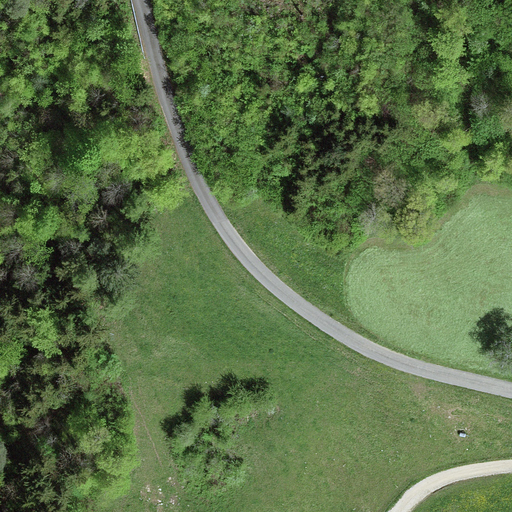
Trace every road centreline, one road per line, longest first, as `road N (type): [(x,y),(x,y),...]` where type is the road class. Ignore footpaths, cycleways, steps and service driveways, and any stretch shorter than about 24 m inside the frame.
road 1 (track): [(511,390),(378,353),(258,271),(195,180),(167,108),(141,0)]
road 2 (track): [(511,462),(432,480),(400,511)]
